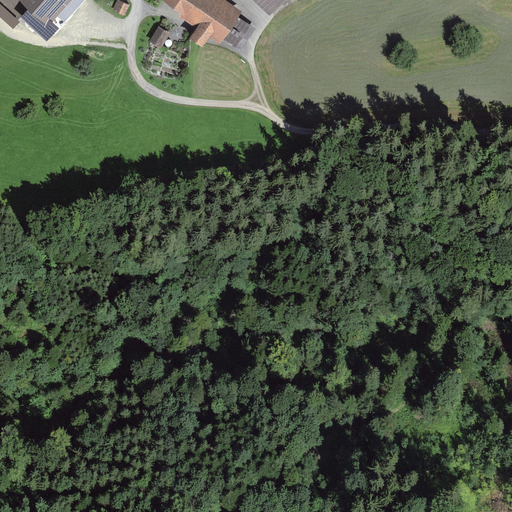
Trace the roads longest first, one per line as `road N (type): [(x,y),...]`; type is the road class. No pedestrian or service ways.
road 1 (track): [(7,203),(38,248),(117,276),(418,297),(455,305),(475,323),(487,346),(486,370),(416,395),(312,449),(231,511)]
road 2 (track): [(511,123),(410,119),(302,133),(272,113),(262,93),(250,48),(260,18),(243,0)]
road 3 (track): [(266,101),(185,102),(154,93),(130,55),(130,17)]
